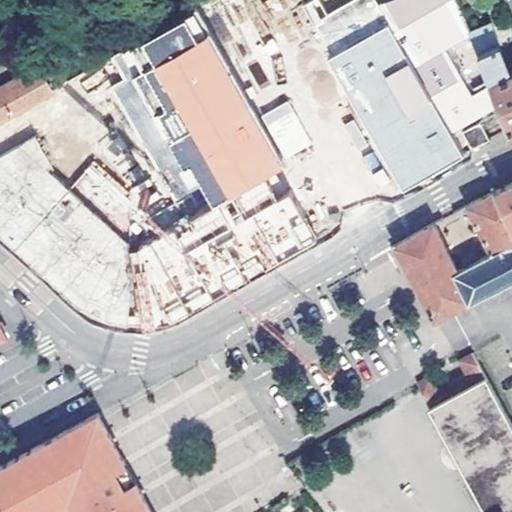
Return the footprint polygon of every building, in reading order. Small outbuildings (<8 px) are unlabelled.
[(282,162),(199,17),(143,49),(155,71),(147,76),(169,114),(160,119),(175,145),(171,147),(185,172),(190,169),(210,203),(282,162)] [(511,70),(510,72),(490,22),(468,30),(497,104),(507,129),(511,126),(511,70)] [(0,121),(26,107),(45,96),(51,93),(37,67),(0,87),(0,121)] [(123,104),(138,95),(127,78),(113,87),(123,104)] [(284,159),(312,145),(289,101),(260,115),(284,159)] [(471,148),(488,138),(479,119),(461,128),(471,148)] [(0,158),(0,234),(76,305),(92,314),(109,321),(126,323),(145,324),(163,321),(180,314),(314,238),(286,190),(275,196),(278,203),(185,255),(160,231),(137,254),(47,171),(52,168),(35,137),(0,158)] [(511,181),(495,189),(511,222),(511,181)] [(511,222),(495,189),(466,203),(491,252),(477,260),(473,262),(469,264),(456,270),(433,222),(397,243),(402,253),(436,316),(511,277),(511,222)] [(216,207),(172,228),(181,247),(225,226),(216,207)] [(466,258),(469,264),(473,262),(477,260),(474,254),(466,258)] [(511,511),(511,419),(476,353),(463,360),(470,374),(438,390),(431,377),(420,384),(421,387),(488,511),(511,511)] [(0,511),(153,511),(140,488),(130,493),(117,469),(127,464),(118,447),(105,422),(99,412),(64,431),(0,465),(0,511)] [(127,464),(117,469),(130,493),(140,488),(127,464)]
